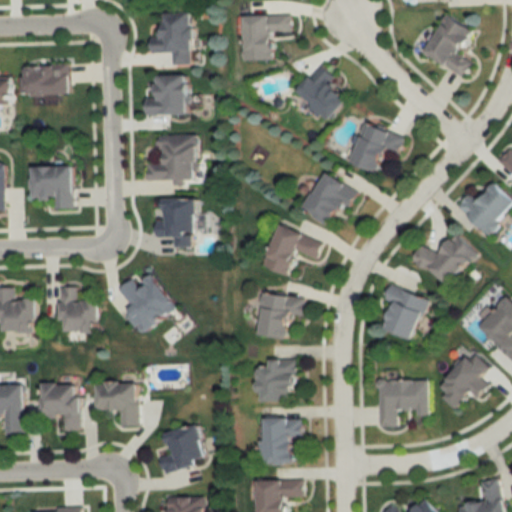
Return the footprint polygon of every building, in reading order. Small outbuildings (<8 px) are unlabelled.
[(166,45),(155,45),(155,54),(174,54),(174,65),(195,65),(195,13),(166,13),(166,45)] [(294,32),(294,15),(247,15),(247,61),(277,61),(276,32),(294,32)] [(466,78),(476,64),(462,55),(476,31),(451,15),(427,52),(466,78)] [(27,97),(73,97),(73,66),(27,66),(27,97)] [(332,121),(355,98),(322,67),(300,91),(332,121)] [(149,116),(191,116),(192,76),(160,76),(160,99),(149,99),(149,116)] [(0,105),(15,105),(15,81),(0,81),(0,105)] [(401,155),(407,138),(368,124),(354,163),(382,174),(390,151),(401,155)] [(151,182),(200,182),(200,136),(163,135),(163,163),(151,163),(151,182)] [(511,150),(501,162),(511,171),(511,150)] [(77,168),(36,169),(36,200),(58,200),(58,210),(77,210),(77,168)] [(306,209),(335,229),(359,193),(330,173),(306,209)] [(461,206),(490,236),(511,214),(511,196),(499,184),(480,202),(473,195),(461,206)] [(166,199),(166,238),(180,238),(180,242),(192,242),(192,233),(201,234),(201,200),(166,199)] [(266,266),(292,277),(302,253),(319,260),(326,243),(283,225),(266,266)] [(481,255),(461,235),(438,257),(427,246),(416,257),(447,289),(481,255)] [(180,307),(152,273),(139,283),(136,280),(123,291),(137,307),(129,313),(147,335),(180,307)] [(388,329),(416,340),(431,300),(394,285),(387,302),(397,306),(388,329)] [(64,322),(70,322),(70,333),(102,334),(102,301),(81,300),(81,288),(64,288),(64,322)] [(40,301),(18,301),(18,289),(2,289),(2,333),(40,333),(40,301)] [(261,337),(292,339),(293,315),(306,316),(308,297),(264,295),(261,337)] [(511,297),(510,296),(482,328),(511,355),(511,297)] [(494,369),(475,352),(441,392),(460,408),(473,393),(481,399),(495,384),(487,377),(494,369)] [(272,359),(272,368),(260,368),(260,401),(300,401),(300,359),(272,359)] [(431,380),(382,380),(382,426),(401,426),(401,411),(419,411),(419,417),(431,417),(431,380)] [(46,381),(46,416),(67,416),(67,430),(82,430),(82,382),(46,381)] [(142,425),(142,381),(101,381),(101,409),(123,409),(123,425),(142,425)] [(27,383),(0,383),(0,420),(5,421),(5,432),(28,432),(27,383)] [(299,463),(299,436),(305,436),(305,416),(267,417),(268,463),(299,463)] [(170,432),(176,454),(163,458),(167,473),(211,460),(201,423),(170,432)] [(307,479),(260,479),(260,511),(291,511),(291,497),(307,497),(307,479)] [(466,504),(467,511),(509,511),(504,479),(484,483),(487,500),(466,504)] [(208,511),(209,497),(172,497),(171,511),(208,511)] [(404,511),(395,503),(386,511),(443,511),(428,498),(415,511),(404,511)]
